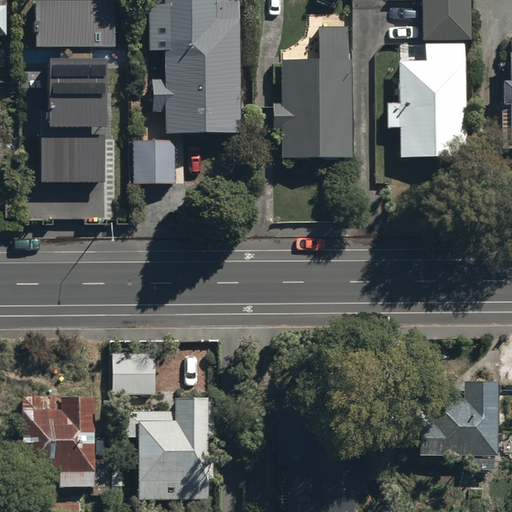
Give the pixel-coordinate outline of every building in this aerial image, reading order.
[(113,44),(112,0),(30,0),(31,45),(113,44)] [(238,136),(238,4),(212,4),(212,0),(161,0),(162,9),(147,9),(147,56),(162,56),(162,83),(151,83),(151,115),(164,115),(164,136),(238,136)] [(417,0),(418,43),(468,42),(466,0),(417,0)] [(316,31),(316,65),(279,65),(279,107),(272,107),(272,131),(278,131),(278,161),(349,161),(348,64),(345,64),(345,31),(316,31)] [(511,43),(508,44),(508,58),(504,58),(505,86),(496,86),(497,154),(511,154),(511,43)] [(461,160),(459,46),(421,47),(422,65),(394,65),(394,107),(384,107),(384,132),(396,131),(397,161),(461,160)] [(101,179),(102,57),(41,56),(40,179),(101,179)] [(171,144),(132,145),(133,187),(172,186),(171,144)] [(113,401),(154,401),(154,356),(112,357),(113,401)] [(462,483),(488,483),(487,387),(458,387),(458,399),(413,400),(413,466),(462,465),(462,483)] [(511,392),(499,392),(499,425),(511,425),(511,392)] [(58,493),(92,492),(91,404),(58,404),(59,416),(20,417),(21,479),(58,479),(58,493)] [(141,508),(205,507),(204,406),(175,407),(175,420),(127,421),(127,444),(140,444),(141,508)] [(348,511),(347,412),(269,413),(270,453),(274,453),(274,474),(285,474),(285,511),(348,511)]
